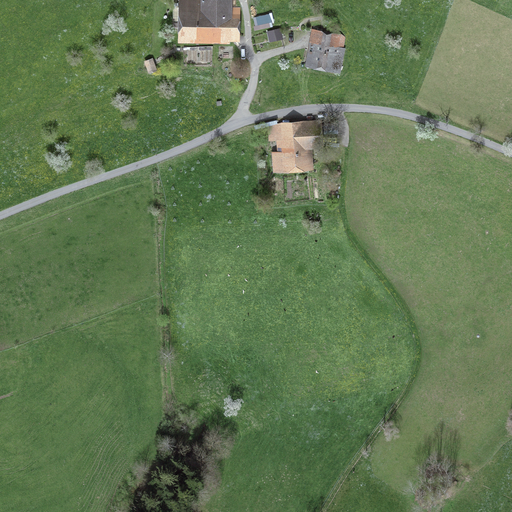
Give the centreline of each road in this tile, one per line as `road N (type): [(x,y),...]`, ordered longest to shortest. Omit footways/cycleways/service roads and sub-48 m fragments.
road 1 (unclassified): [(511,153),(400,113),(316,108),(241,123),(0,218)]
road 2 (track): [(337,107),(345,135),(345,222),(402,304),(418,358),(403,395),(322,511)]
